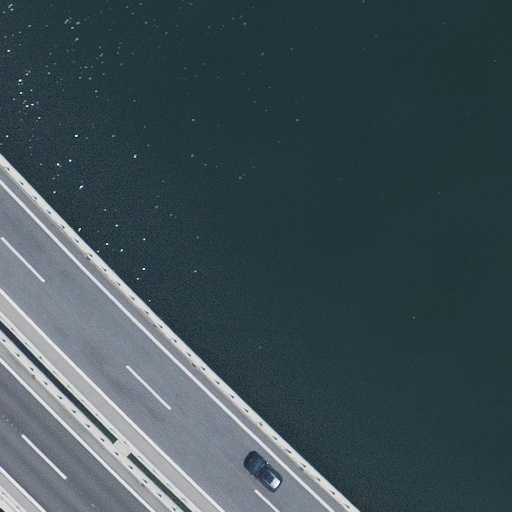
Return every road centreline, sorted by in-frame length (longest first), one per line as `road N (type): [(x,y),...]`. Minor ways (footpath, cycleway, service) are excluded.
road 1 (motorway): [(273,511),(0,239)]
road 2 (motorway): [(0,416),(96,511)]
